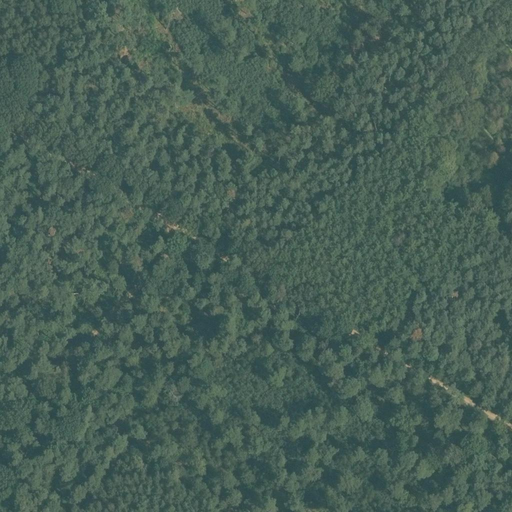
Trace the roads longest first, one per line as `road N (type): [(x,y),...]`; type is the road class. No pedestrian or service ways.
road 1 (track): [(511,427),(0,124)]
road 2 (track): [(0,435),(187,235)]
